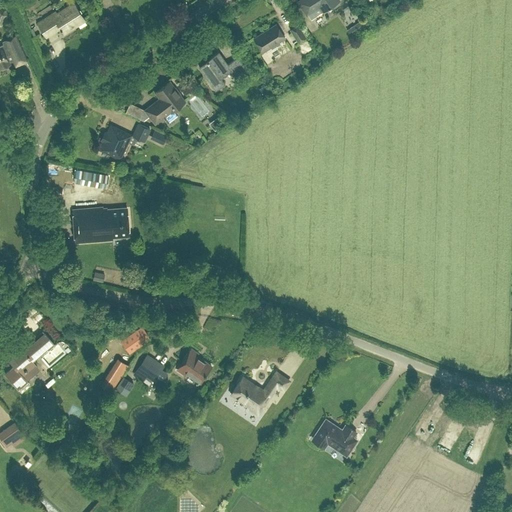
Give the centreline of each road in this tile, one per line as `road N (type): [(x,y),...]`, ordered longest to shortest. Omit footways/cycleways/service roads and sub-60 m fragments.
road 1 (unclassified): [(511,390),(453,377),(276,312),(123,296),(28,267)]
road 2 (unclassified): [(220,0),(81,90),(41,135)]
road 3 (unclassified): [(41,135),(28,267)]
